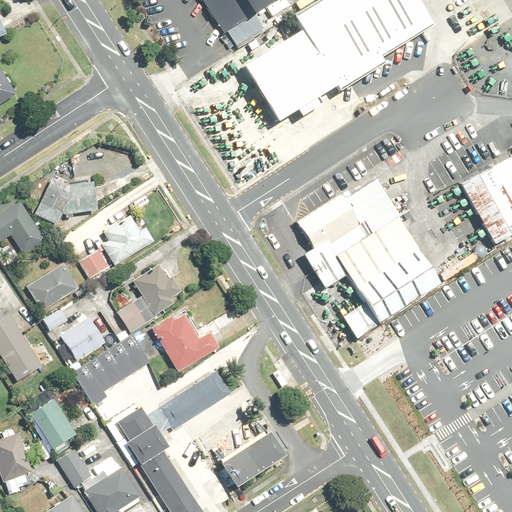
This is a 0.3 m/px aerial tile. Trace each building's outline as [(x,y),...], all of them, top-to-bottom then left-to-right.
[(265,0),(190,0),(211,33),(265,0)] [(423,24),(408,0),(304,0),(284,12),(294,30),(229,68),(263,126),(376,60),(372,54),(423,24)] [(0,103),(12,96),(0,76),(0,103)] [(511,149),(451,181),(488,246),(511,231),(511,149)] [(67,185),(48,177),(31,214),(54,224),(59,214),(93,210),(90,182),(67,185)] [(335,199),(331,192),(284,221),(301,249),(348,221),(380,201),(367,179),(335,199)] [(14,202),(0,211),(0,240),(6,236),(21,257),(43,241),(14,202)] [(105,240),(98,245),(112,266),(150,240),(142,228),(136,231),(125,215),(118,220),(115,216),(101,226),(104,230),(99,233),(105,240)] [(390,215),(326,254),(338,273),(368,322),(432,283),(390,215)] [(356,234),(348,221),(301,249),(294,254),(315,287),(336,274),(324,254),(356,234)] [(95,250),(76,262),(87,279),(106,267),(95,250)] [(60,265),(23,288),(39,313),(76,289),(60,265)] [(139,296),(114,314),(128,334),(175,300),(170,294),(176,290),(167,278),(165,280),(154,265),(129,283),(139,296)] [(58,310),(40,321),(48,333),(66,322),(58,310)] [(168,315),(147,328),(174,372),(214,348),(205,334),(194,340),(179,315),(171,320),(168,315)] [(8,316),(0,320),(0,360),(13,382),(37,368),(8,316)] [(82,317),(56,336),(74,361),(100,342),(82,317)] [(151,362),(133,334),(73,372),(94,405),(108,396),(104,391),(151,362)] [(124,437),(119,440),(164,511),(165,511),(191,496),(155,439),(227,394),(212,370),(143,414),(138,406),(114,421),(124,437)] [(50,399),(27,414),(50,450),(73,435),(50,399)] [(261,432),(211,463),(227,487),(277,456),(261,432)] [(28,473),(14,434),(0,438),(0,479),(4,491),(26,484),(23,475),(28,473)] [(72,449),(53,461),(70,488),(89,475),(72,449)] [(98,471),(102,476),(78,492),(91,511),(116,511),(114,509),(134,496),(119,474),(111,462),(98,471)] [(76,511),(64,494),(38,511),(76,511)]
